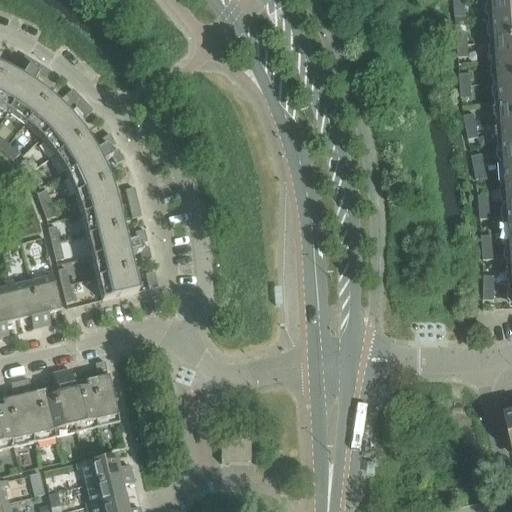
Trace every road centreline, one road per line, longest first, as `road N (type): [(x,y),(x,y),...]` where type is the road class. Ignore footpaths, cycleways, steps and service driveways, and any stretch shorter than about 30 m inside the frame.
road 1 (residential): [(0,32),(95,98),(146,101),(185,185),(200,243),(206,303),(178,345)]
road 2 (tertiary): [(209,0),(246,50),(284,125),(304,209),(317,365)]
road 3 (tertiary): [(348,361),(356,253),(347,166),(314,68),(277,0)]
road 4 (residential): [(0,368),(136,335),(178,345)]
road 5 (residential): [(348,361),(480,365),(511,357)]
road 6 (residential): [(178,345),(219,376),(241,380),(317,365)]
road 7 (tertiary): [(329,496),(348,361)]
road 8 (tertiary): [(317,365),(320,465),(329,496)]
